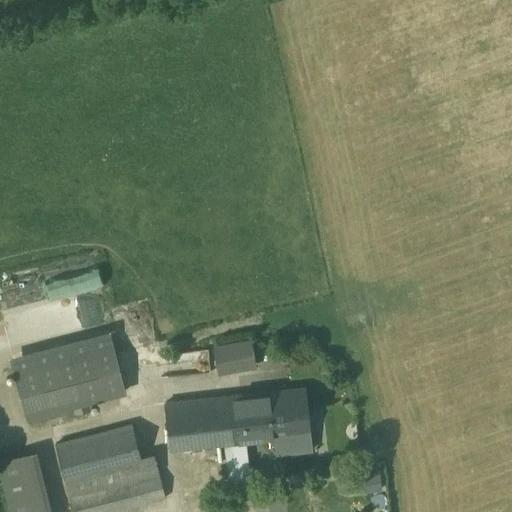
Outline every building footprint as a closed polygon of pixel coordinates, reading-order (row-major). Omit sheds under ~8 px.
[(22,289),(101,277),(99,263),(20,275),(22,289)] [(93,295),(17,311),(24,345),(100,328),(93,295)] [(248,341),(214,348),(219,371),(253,364),(248,341)] [(112,344),(15,370),(27,417),(124,392),(112,344)] [(309,433),(305,388),(241,396),(246,440),(309,433)] [(240,394),(165,402),(171,449),(246,441),(246,440),(241,396),(240,394)] [(132,424),(56,444),(73,511),(106,511),(165,496),(154,456),(141,459),(132,424)] [(40,511),(25,452),(0,458),(0,467),(11,511),(40,511)] [(380,488),(380,467),(357,467),(358,489),(380,488)]
